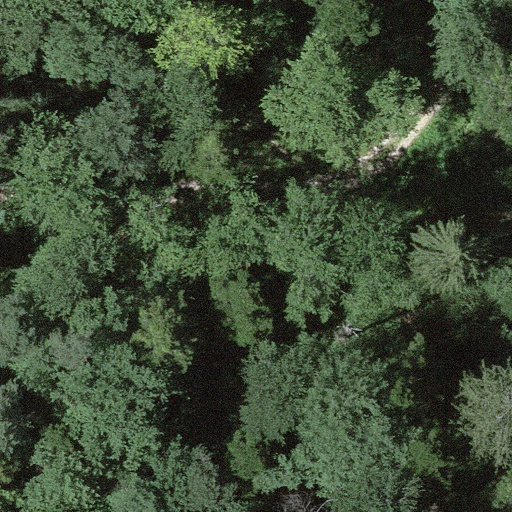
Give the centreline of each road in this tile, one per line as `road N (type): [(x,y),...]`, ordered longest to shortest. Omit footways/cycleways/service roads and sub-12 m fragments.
road 1 (track): [(474,511),(475,454),(382,260),(297,187),(0,194)]
road 2 (track): [(511,16),(329,214)]
